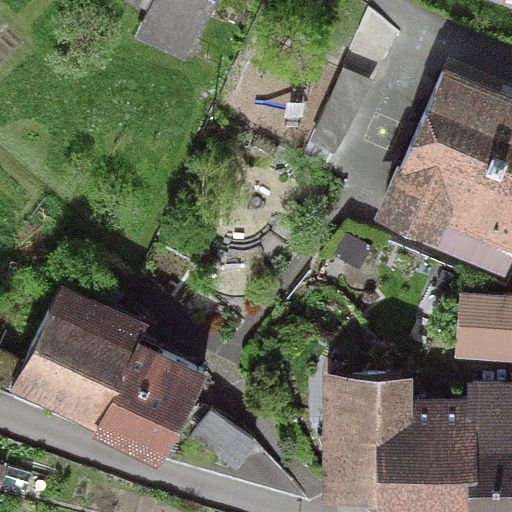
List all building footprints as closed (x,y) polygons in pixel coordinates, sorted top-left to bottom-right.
[(213,0),(125,0),(150,11),(137,40),(187,61),(213,0)] [(511,264),(511,99),(442,69),(374,221),(506,279),(511,264)] [(58,284),(9,394),(96,433),(93,439),(163,471),(206,374),(139,344),(148,324),(58,284)] [(511,363),(511,298),(461,295),(457,360),(511,363)] [(377,508),(377,511),(511,511),(511,381),(468,382),(468,399),(413,399),(413,377),(325,377),(325,507),(377,508)] [(257,443),(210,408),(190,435),(237,470),(257,443)]
